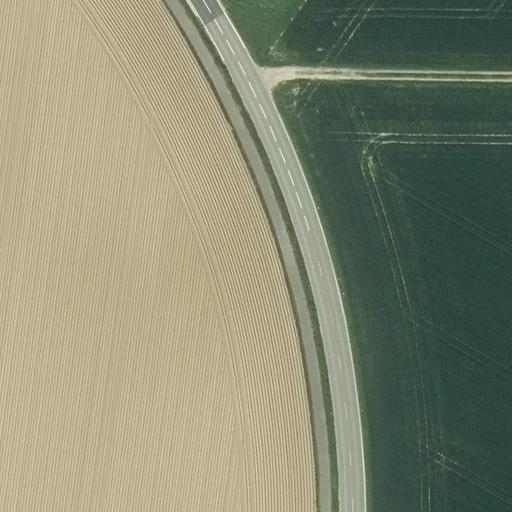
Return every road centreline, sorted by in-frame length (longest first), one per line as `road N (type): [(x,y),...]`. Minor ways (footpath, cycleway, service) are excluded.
road 1 (tertiary): [(347,511),(329,330),(312,260),(252,102),(195,0)]
road 2 (track): [(244,87),(283,73),(511,77)]
